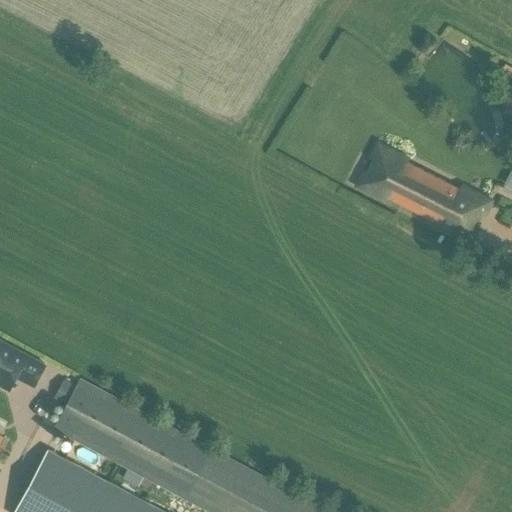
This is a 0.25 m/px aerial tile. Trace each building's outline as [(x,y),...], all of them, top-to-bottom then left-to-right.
[(511,65),(506,62),(502,70),(511,75),(511,65)] [(380,148),(362,184),(469,237),(487,201),(380,148)] [(0,341),(0,385),(6,389),(14,376),(31,385),(42,363),(0,341)] [(335,511),(78,377),(75,383),(66,400),(52,427),(184,495),(215,511),(335,511)] [(66,400),(75,383),(65,378),(57,394),(66,400)] [(170,511),(48,447),(13,511),(170,511)]
